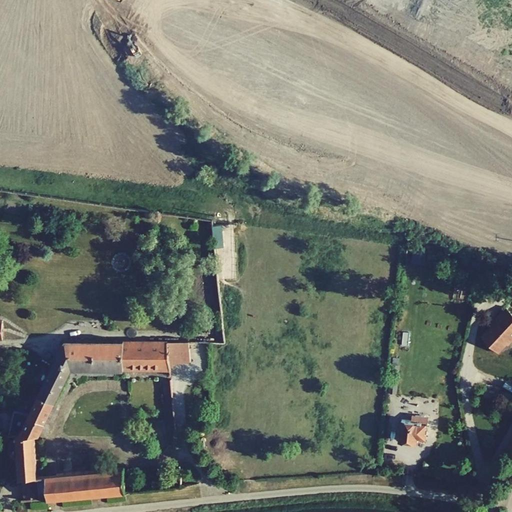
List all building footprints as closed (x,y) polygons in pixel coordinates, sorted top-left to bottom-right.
[(214,245),(222,243),(220,230),(212,231),(214,245)] [(511,306),(509,304),(504,299),(493,312),(495,313),(480,330),(497,344),(505,335),(507,337),(511,331),(511,329),(511,326),(511,306)] [(212,321),(213,331),(222,331),(221,320),(212,321)] [(67,340),(31,417),(49,422),(72,368),(126,369),(126,341),(67,340)] [(126,341),(126,369),(169,370),(169,363),(189,363),(190,342),(126,341)] [(402,409),(400,429),(410,431),(412,426),(419,427),(426,428),(429,409),(427,409),(427,406),(417,405),(416,411),(412,411),(402,409)] [(15,413),(14,436),(23,434),(31,417),(15,413)] [(31,417),(23,434),(39,435),(44,435),(49,422),(31,417)] [(23,434),(24,475),(26,475),(39,475),(39,435),(23,434)] [(50,474),(51,496),(64,495),(67,500),(69,495),(73,496),(76,499),(79,495),(82,495),(85,498),(89,494),(106,493),(108,497),(111,492),(117,492),(119,496),(123,491),(126,491),(124,468),(92,471),(59,474),(50,474)] [(40,484),(40,475),(39,475),(26,475),(26,485),(40,484)]
